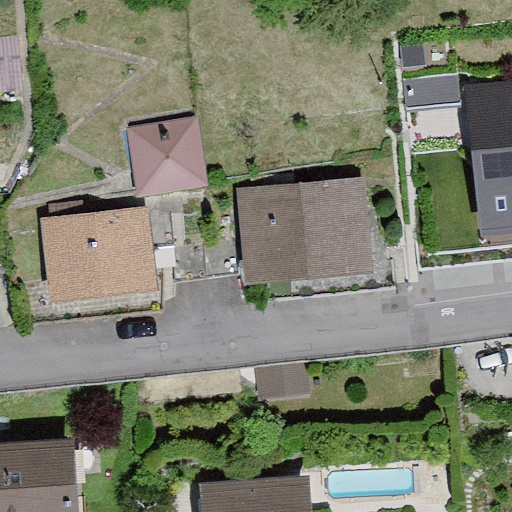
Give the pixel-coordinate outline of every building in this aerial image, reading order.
[(511,82),(465,87),(481,232),(511,228),(511,82)] [(142,196),(212,183),(199,114),(130,126),(142,196)] [(378,196),(253,205),(260,298),(385,289),(378,196)] [(150,219),(53,225),(59,314),(155,308),(150,219)] [(80,511),(78,441),(0,444),(0,511),(80,511)] [(316,511),(315,475),(201,481),(202,511),(316,511)]
